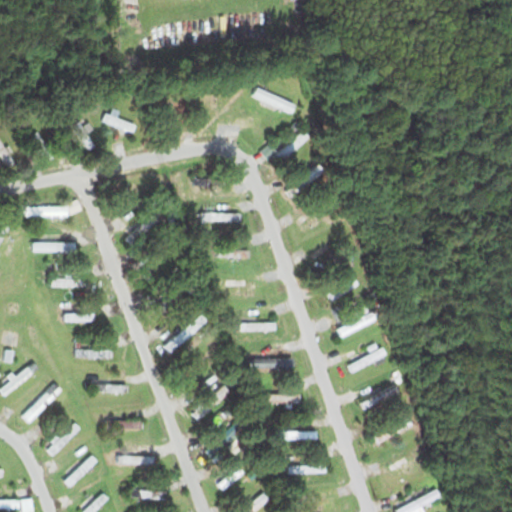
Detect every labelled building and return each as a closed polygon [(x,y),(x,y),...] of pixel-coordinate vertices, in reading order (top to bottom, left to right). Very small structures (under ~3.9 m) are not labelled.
[(281,99),(254,85),(256,80),(242,72),(235,86),(276,108),(281,99)] [(168,130),(168,94),(158,94),(158,130),(168,130)] [(67,123),(79,149),(88,145),(75,119),(67,123)] [(305,135),(299,127),(266,153),(272,160),(305,135)] [(39,139),(32,144),(43,158),(49,153),(39,139)] [(317,167),(310,161),(282,191),(289,197),(317,167)] [(190,185),(219,184),(219,174),(190,174),(190,185)] [(324,210),(317,201),(294,219),(301,228),(324,210)] [(74,210),(74,203),(20,203),(20,214),(63,214),(63,210),(74,210)] [(0,233),(9,217),(0,212),(0,213),(0,233)] [(152,217),(147,213),(124,233),(129,238),(152,217)] [(27,240),(27,249),(70,249),(70,240),(27,240)] [(213,255),(244,256),(245,246),(213,245),(213,255)] [(46,275),(46,284),(82,284),(82,275),(46,275)] [(328,298),(353,282),(348,275),(324,291),(328,298)] [(252,292),(252,283),(222,283),(222,292),(252,292)] [(89,310),(58,310),(58,319),(89,319),(89,310)] [(370,319),(366,311),(332,325),(335,334),(370,319)] [(269,320),(234,320),(234,328),(269,328),(269,320)] [(0,341),(14,344),(17,331),(2,328),(0,334),(0,341)] [(70,356),(107,356),(107,344),(70,344),(70,356)] [(380,353),(377,346),(342,363),(346,370),(380,353)] [(214,355),(209,349),(179,373),(184,379),(214,355)] [(288,355),(247,355),(247,365),(288,365),(288,355)] [(28,372),(22,364),(0,380),(0,392),(0,393),(28,372)] [(30,417),(61,385),(53,377),(22,409),(30,417)] [(122,390),(122,382),(106,382),(106,390),(122,390)] [(356,401),(360,408),(393,389),(389,382),(356,401)] [(294,392),(256,392),(256,400),(294,400),(294,392)] [(368,430),(372,439),(407,426),(403,416),(368,430)] [(48,453),(74,426),(67,420),(41,446),(48,453)] [(310,429),(272,429),(272,437),(310,437),(310,429)] [(58,478),(65,485),(91,459),(85,452),(58,478)] [(414,463),(409,455),(382,470),(386,478),(414,463)] [(319,471),(319,463),(282,463),(282,471),(319,471)] [(238,470),(232,465),(214,481),(219,487),(238,470)] [(390,510),(391,511),(405,511),(434,492),(428,484),(390,510)] [(160,488),(125,488),(125,496),(160,496),(160,488)] [(234,511),(246,511),(262,496),(256,490),(234,511)] [(86,511),(102,497),(96,491),(76,511),(86,511)] [(14,498),(0,498),(0,506),(14,506),(14,498)] [(294,507),(330,507),(330,498),(294,498),(294,507)]
